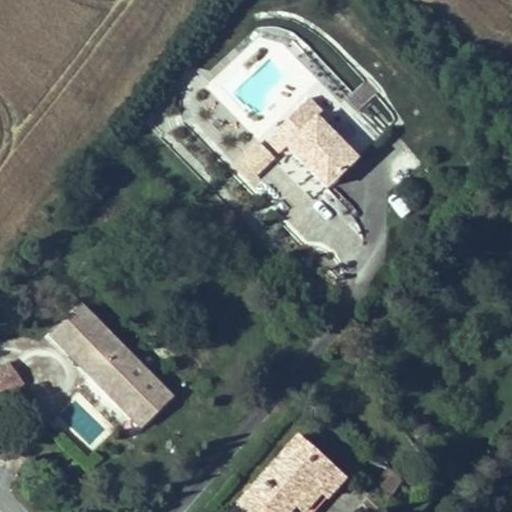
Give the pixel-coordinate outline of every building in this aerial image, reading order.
[(309,99),(287,120),(300,132),(316,116),(316,117),(322,112),(309,99)] [(287,120),(266,140),(279,154),(286,147),(326,188),(357,159),(316,117),(316,116),(300,132),(287,120)] [(272,159),(258,144),(233,166),(247,181),(272,159)] [(124,412),(141,429),(172,398),(81,305),(49,336),(118,406),(122,401),(129,407),(124,412)] [(22,385),(8,363),(0,370),(0,391),(8,399),(22,385)] [(122,401),(118,406),(124,412),(129,407),(122,401)] [(53,420),(49,424),(56,430),(59,426),(53,420)] [(335,469),(299,436),(232,511),(233,511),(288,511),(294,506),(298,510),(335,469)] [(399,480),(387,468),(376,482),(390,495),(399,480)] [(345,478),(335,469),(298,510),(300,511),(301,511),(319,493),(326,499),(345,478)]
